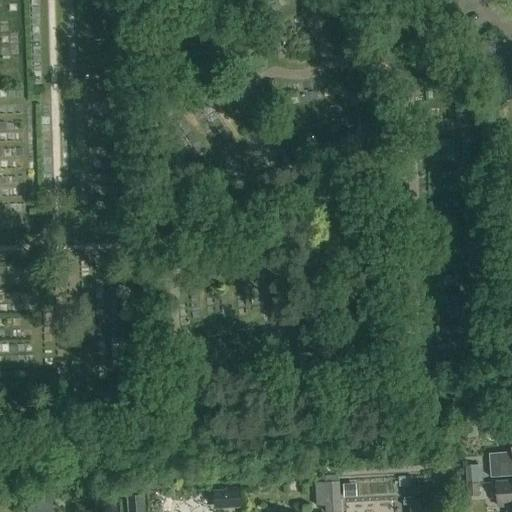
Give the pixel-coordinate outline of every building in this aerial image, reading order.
[(511,461),(500,462),(501,477),(511,475),(511,461)] [(467,483),(483,481),(482,464),(466,466),(467,483)] [(411,493),(427,491),(426,481),(410,482),(411,493)] [(511,481),(497,482),(499,506),(511,505),(511,481)] [(479,483),(467,483),(468,497),(480,496),(479,483)] [(342,484),(343,497),(356,496),(355,484),(342,484)] [(237,507),(236,493),(225,494),(226,507),(237,507)] [(145,511),(144,495),(126,496),(127,511),(145,511)] [(26,511),(53,511),(52,499),(26,501),(26,511)] [(427,511),(427,503),(410,505),(410,511),(427,511)]
